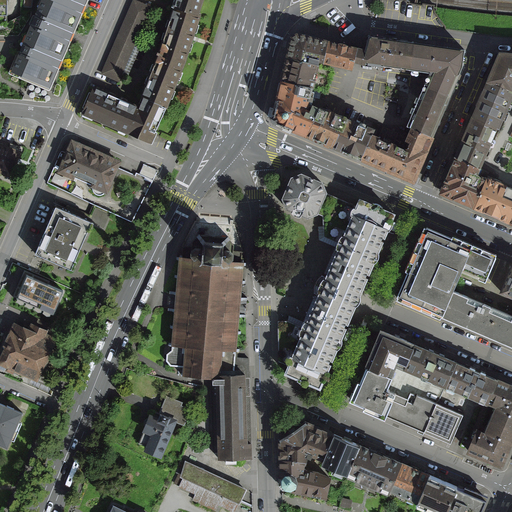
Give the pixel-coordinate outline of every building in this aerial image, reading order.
[(85,0),(40,0),(13,69),(51,85),(59,65),(54,63),(55,60),(57,57),(62,59),(71,38),(66,36),(69,28),(74,31),(83,10),(77,8),(79,4),(80,1),(85,2),(85,0)] [(150,7),(135,0),(104,72),(119,78),(150,7)] [(176,0),(175,5),(200,13),(204,0),(176,0)] [(162,47),(187,57),(200,13),(175,5),(162,47)] [(323,61),(328,39),(301,33),(297,33),(293,35),(290,42),(289,47),(285,67),(282,76),(313,83),(318,60),(323,61)] [(358,45),(354,60),(360,61),(364,62),(365,58),(412,66),(417,41),(394,37),(370,33),(367,47),(363,46),(358,45)] [(353,68),(354,60),(358,45),(334,40),(328,39),(323,61),(353,68)] [(412,66),(437,70),(413,125),(435,134),(447,104),(462,70),(465,61),(465,53),(460,48),(417,41),(412,66)] [(187,57),(162,47),(143,93),(168,103),(187,57)] [(480,90),(475,105),(500,114),(508,86),(511,85),(511,57),(492,58),(487,70),(480,90)] [(313,83),(282,76),(279,92),(273,122),(288,128),(306,135),(320,103),(309,100),(313,83)] [(92,85),(81,113),(102,122),(138,137),(151,142),(168,103),(143,93),(139,104),(92,85)] [(320,103),(306,135),(320,141),(345,151),(362,158),(373,131),(375,126),(320,103)] [(469,122),(459,151),(484,161),(500,114),(475,105),(469,122)] [(410,146),(373,131),(362,158),(377,164),(415,181),(425,158),(435,134),(413,125),(407,139),(412,141),(410,146)] [(0,171),(9,175),(15,159),(21,143),(0,135),(0,171)] [(99,153),(71,141),(57,175),(107,196),(121,163),(99,153)] [(443,190),(477,203),(488,174),(480,171),(484,161),(459,151),(455,161),(451,171),(443,190)] [(300,171),(291,175),(282,196),(286,208),(307,216),(317,212),(325,192),(326,189),(322,180),(310,175),(300,171)] [(511,182),(488,174),(477,203),(495,210),(511,216),(511,182)] [(332,195),(325,192),(317,212),(323,215),(344,223),(352,204),(332,195)] [(285,364),(325,381),(335,357),(353,315),(370,276),(385,240),(396,214),(355,197),(352,204),(344,223),(320,281),(305,318),(291,349),(285,364)] [(71,269),(90,221),(54,206),(45,229),(35,254),(71,269)] [(402,287),(396,301),(441,319),(452,292),(460,273),(485,284),(496,257),(466,244),(453,239),(452,240),(424,229),(405,275),(407,275),(402,287)] [(180,254),(172,343),(172,348),(166,352),(166,358),(171,364),(182,364),(182,373),(213,375),(219,370),(234,370),(243,259),(242,259),(242,251),(232,250),(233,245),(221,244),(222,232),(201,230),(201,241),(192,240),(191,245),(185,244),(184,254),(180,254)] [(498,294),(511,300),(511,264),(498,294)] [(27,277),(18,299),(54,315),(63,293),(27,277)] [(511,317),(452,292),(441,319),(475,334),(511,349),(511,317)] [(305,318),(276,318),(276,349),(291,349),(305,318)] [(0,366),(34,382),(55,335),(16,319),(0,354),(0,366)] [(404,364),(415,339),(384,326),(377,342),(369,362),(391,371),(395,360),(404,364)] [(404,364),(447,382),(458,357),(437,348),(415,339),(404,364)] [(447,382),(490,400),(500,375),(478,366),(458,357),(447,382)] [(392,372),(391,371),(369,362),(365,371),(361,379),(357,377),(350,395),(365,401),(364,404),(384,412),(390,398),(394,390),(386,387),(392,372)] [(219,370),(213,375),(216,458),(252,456),(251,442),(248,442),(244,370),(239,370),(234,370),(219,370)] [(478,425),(467,450),(503,465),(510,449),(511,443),(511,380),(500,375),(490,400),(497,403),(486,428),(478,425)] [(390,398),(384,412),(422,428),(452,441),(464,414),(412,392),(406,405),(390,398)] [(0,443),(5,445),(20,410),(0,402),(0,443)] [(160,458),(176,416),(149,406),(134,448),(160,458)] [(280,436),(280,454),(303,456),(305,446),(321,455),(332,428),(317,423),(303,417),(280,436)] [(332,428),(321,455),(346,465),(357,439),(344,433),(332,428)] [(379,448),(357,439),(346,465),(344,470),(387,488),(389,484),(401,458),(379,448)] [(303,456),(280,454),(280,473),(279,480),(282,484),(287,487),(325,495),(328,470),(302,465),(303,456)] [(415,464),(401,458),(389,484),(417,496),(428,470),(415,464)] [(245,486),(185,461),(176,482),(195,490),(192,498),(214,507),(216,502),(235,510),(245,486)] [(444,476),(428,470),(417,496),(416,499),(445,511),(458,482),(444,476)] [(473,489),(458,482),(445,511),(446,511),(479,511),(487,495),(473,489)]
